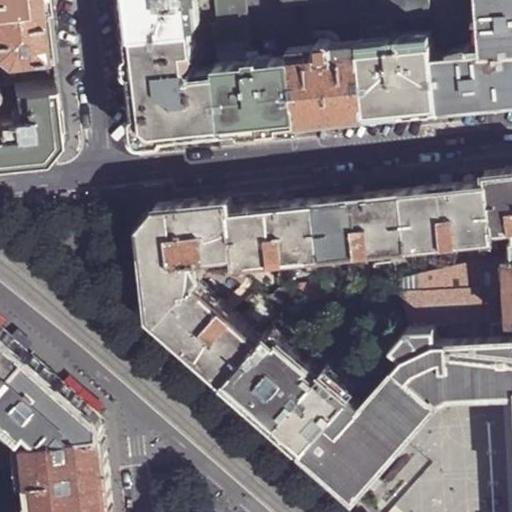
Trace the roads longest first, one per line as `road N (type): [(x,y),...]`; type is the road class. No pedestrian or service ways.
road 1 (tertiary): [(103,172),(511,131)]
road 2 (residential): [(103,172),(85,0)]
road 3 (residential): [(0,293),(132,400)]
road 4 (residential): [(132,400),(256,511)]
